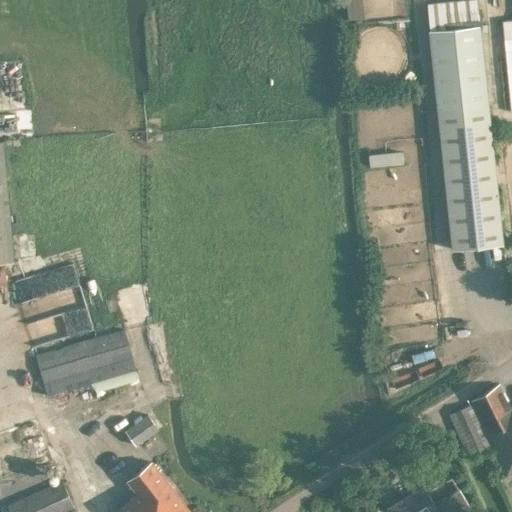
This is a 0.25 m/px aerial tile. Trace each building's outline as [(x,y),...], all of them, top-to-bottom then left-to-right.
[(363,0),(346,0),(348,13),(364,12),(363,0)] [(480,19),(432,24),(430,24),(453,244),(504,238),(492,125),(480,19)] [(0,136),(0,257),(15,256),(5,136),(0,136)] [(393,308),(436,302),(424,210),(425,210),(417,151),(402,153),(400,142),(366,146),(368,158),(359,159),(378,298),(391,296),(393,308)] [(120,319),(145,314),(138,276),(112,281),(120,319)] [(85,303),(67,303),(68,319),(86,318),(85,303)] [(144,315),(157,369),(171,366),(158,312),(144,315)] [(478,317),(445,321),(447,332),(479,328),(478,317)] [(138,367),(125,323),(36,350),(50,393),(138,367)] [(28,386),(40,384),(35,352),(23,354),(28,386)] [(471,396),(480,414),(507,469),(511,467),(511,400),(502,379),(471,396)] [(135,394),(115,401),(121,416),(140,409),(135,394)] [(475,404),(457,413),(463,425),(481,416),(475,404)] [(159,425),(148,409),(125,425),(136,440),(159,425)] [(0,476),(54,454),(37,414),(0,429),(0,476)] [(136,489),(111,508),(113,511),(195,511),(151,456),(126,475),(136,489)] [(392,511),(456,511),(471,503),(453,472),(428,486),(424,480),(387,503),(392,511)] [(79,511),(76,505),(60,511),(51,511),(74,502),(63,475),(8,499),(13,511),(79,511)]
